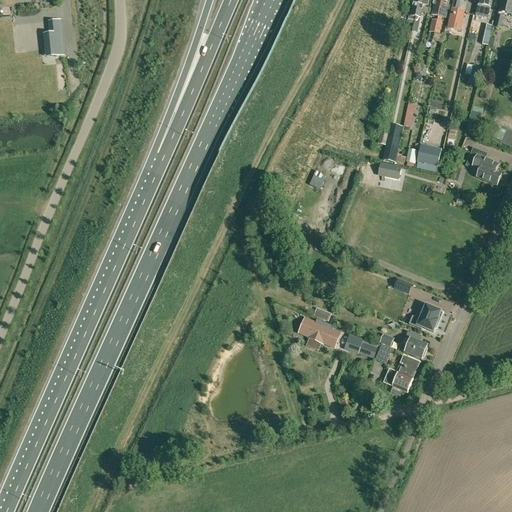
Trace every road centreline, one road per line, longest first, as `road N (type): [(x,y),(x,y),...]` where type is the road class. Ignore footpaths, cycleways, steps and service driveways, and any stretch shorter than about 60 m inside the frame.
road 1 (trunk): [(35,511),(268,0)]
road 2 (track): [(126,481),(511,383)]
road 3 (trunk): [(163,158),(6,511)]
road 4 (unclassified): [(0,338),(118,50),(120,0)]
road 5 (unclassified): [(379,511),(511,198)]
road 6 (trunk): [(231,0),(163,158)]
road 7 (trunk): [(208,0),(163,158)]
road 8 (track): [(393,0),(361,147)]
